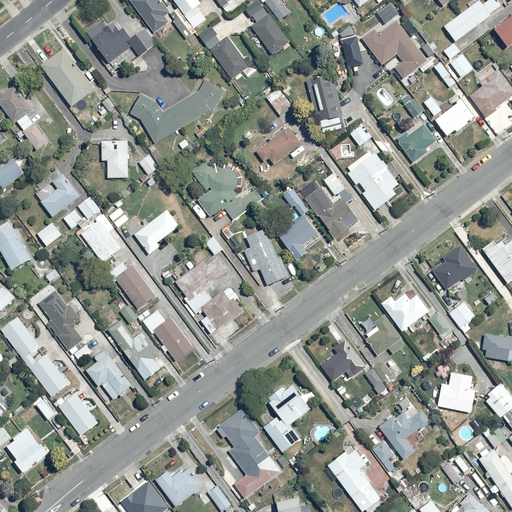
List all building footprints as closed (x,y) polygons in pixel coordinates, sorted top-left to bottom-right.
[(161,0),(131,0),(155,33),(171,22),(165,15),(170,12),(161,0)] [(174,0),(185,14),(201,3),(199,0),(174,0)] [(492,15),(480,0),(479,0),(445,26),(457,41),(492,15)] [(290,41),(269,13),(252,25),(273,54),(290,41)] [(511,15),(495,29),(509,47),(511,44),(511,15)] [(429,61),(397,20),(380,33),(376,28),(363,38),(383,63),(398,52),(405,61),(396,68),(405,79),(429,61)] [(102,21),(87,32),(110,64),(132,47),(128,41),(131,38),(124,27),(120,30),(114,22),(107,27),(102,21)] [(228,37),(211,49),(232,79),(249,66),(228,37)] [(364,64),(357,37),(342,40),(348,68),(364,64)] [(460,52),(454,43),(444,51),(450,59),(460,52)] [(64,48),(41,65),(72,106),(95,89),(64,48)] [(473,69),(462,54),(450,63),(461,78),(473,69)] [(456,83),(441,62),(434,67),(450,88),(456,83)] [(484,85),(470,95),(487,118),(498,110),(496,107),(511,95),(511,86),(494,62),(477,75),(484,85)] [(332,75),(307,81),(323,138),(347,131),(332,75)] [(158,102),(142,93),(130,113),(141,119),(155,143),(217,107),(227,91),(206,79),(200,91),(163,111),(158,102)] [(15,84),(0,95),(0,102),(15,123),(33,110),(15,84)] [(293,107),(280,89),(267,98),(280,116),(293,107)] [(403,97),(400,99),(414,118),(424,110),(416,98),(412,101),(407,94),(403,97)] [(115,106),(109,97),(102,102),(104,106),(99,110),(103,115),(115,106)] [(440,109),(431,97),(424,102),(433,115),(440,109)] [(463,100),(435,120),(448,136),(475,116),(463,100)] [(51,141),(36,122),(23,131),(38,150),(51,141)] [(372,137),(362,123),(349,132),(359,146),(372,137)] [(401,142),(399,143),(414,163),(429,152),(427,149),(438,140),(425,123),(410,135),(407,132),(398,138),(401,142)] [(303,143),(290,126),(257,151),(265,162),(270,158),(275,164),(303,143)] [(185,138),(177,143),(180,149),(188,144),(185,138)] [(129,141),(103,141),(103,160),(108,160),(108,178),(129,178),(129,141)] [(377,153),(349,174),(357,185),(360,183),(366,191),(363,193),(376,210),(397,194),(394,189),(400,184),(377,153)] [(159,168),(149,154),(139,162),(149,175),(159,168)] [(0,161),(0,184),(4,189),(27,172),(15,157),(4,166),(0,161)] [(208,160),(192,172),(206,191),(211,187),(213,190),(199,200),(211,216),(221,209),(223,211),(225,209),(234,220),(263,199),(256,190),(243,199),(235,189),(239,187),(240,178),(233,170),(224,168),(218,173),(208,160)] [(59,188),(42,201),(54,217),(82,196),(64,173),(53,181),(59,188)] [(322,187),(306,198),(335,238),(360,220),(346,202),(353,197),(335,173),(324,180),(336,196),(331,200),(322,187)] [(309,210),(292,188),(283,195),(292,207),(294,205),(302,216),(309,210)] [(136,189),(130,193),(138,205),(144,201),(136,189)] [(0,212),(10,204),(2,195),(0,195),(0,212)] [(101,210),(91,197),(78,206),(88,220),(101,210)] [(181,226),(168,208),(134,233),(150,254),(160,246),(158,243),(181,226)] [(83,220),(75,209),(63,218),(72,229),(83,220)] [(129,216),(125,209),(112,218),(117,224),(129,216)] [(306,215),(279,236),(297,260),(308,252),(302,244),(318,232),(306,215)] [(121,248),(101,219),(82,233),(102,261),(121,248)] [(61,236),(52,223),(38,233),(47,246),(61,236)] [(14,225),(0,233),(0,248),(12,270),(33,259),(14,225)] [(227,226),(221,231),(228,239),(234,235),(227,226)] [(266,228),(247,236),(252,248),(245,251),(254,271),(261,268),(268,285),(290,276),(282,257),(279,258),(266,228)] [(223,249),(214,237),(206,243),(215,255),(223,249)] [(494,240),(482,249),(509,284),(511,281),(511,241),(501,249),(494,240)] [(479,270),(462,245),(444,258),(447,262),(434,270),(449,292),(479,270)] [(176,282),(190,301),(230,271),(219,257),(208,265),(205,261),(176,282)] [(156,297),(133,265),(116,277),(139,309),(156,297)] [(55,269),(46,276),(51,282),(60,275),(55,269)] [(497,296),(489,287),(480,295),(489,304),(497,296)] [(49,323),(69,350),(84,340),(75,328),(76,324),(81,320),(70,305),(68,307),(56,291),(40,303),(53,320),(49,323)] [(230,300),(224,291),(202,307),(218,329),(243,310),(234,298),(230,300)] [(391,296),(382,303),(403,332),(429,311),(418,296),(411,301),(406,294),(396,302),(391,296)] [(476,317),(465,301),(449,313),(463,332),(470,327),(467,323),(476,317)] [(139,317),(129,305),(121,312),(130,324),(139,317)] [(453,341),(449,336),(455,331),(440,311),(428,319),(431,323),(448,345),(453,341)] [(403,338),(385,314),(374,322),(380,330),(366,340),(379,357),(389,349),(394,355),(406,345),(401,339),(403,338)] [(24,359),(41,346),(19,317),(2,329),(24,359)] [(194,348),(171,317),(154,330),(177,361),(194,348)] [(136,336),(123,319),(109,329),(146,379),(161,367),(155,359),(160,356),(142,332),(136,336)] [(511,361),(511,338),(486,334),(484,350),(487,351),(486,357),(511,361)] [(366,367),(346,340),(335,348),(339,353),(322,365),(333,382),(347,372),(352,379),(366,367)] [(134,385),(109,353),(86,370),(99,387),(103,384),(114,399),(134,385)] [(70,384),(47,354),(30,366),(52,397),(70,384)] [(373,368),(384,385),(401,374),(393,362),(389,364),(386,360),(373,368)] [(384,385),(373,368),(365,373),(379,394),(387,389),(384,385)] [(443,384),(439,406),(472,413),(476,390),(472,390),(474,377),(453,373),(451,385),(443,384)] [(270,403),(283,419),(281,422),(278,417),(264,427),(283,453),(301,439),(291,425),(312,409),(294,384),(285,391),(282,388),(270,397),(272,400),(270,403)] [(511,428),(511,397),(501,384),(483,397),(500,418),(502,416),(511,428)] [(99,423),(77,393),(59,405),(82,436),(99,423)] [(55,415),(43,399),(36,404),(48,420),(55,415)] [(262,433),(243,408),(219,426),(235,448),(230,452),(248,476),(236,484),(246,499),(282,472),(256,437),(262,433)] [(394,416),(379,426),(405,460),(416,452),(407,439),(420,429),(422,430),(432,423),(422,410),(409,420),(403,413),(396,419),(394,416)] [(41,425),(34,417),(26,423),(20,415),(13,421),(20,431),(28,425),(33,431),(41,425)] [(0,447),(11,438),(3,427),(0,429),(0,452),(2,451),(0,448),(0,447)] [(492,432),(488,427),(482,431),(495,448),(507,438),(499,427),(492,432)] [(40,445),(28,428),(15,438),(17,440),(9,446),(20,460),(17,462),(24,472),(50,453),(43,443),(40,445)] [(511,474),(495,449),(480,459),(511,506),(511,474)] [(367,465),(356,450),(349,454),(346,451),(328,465),(363,511),(381,498),(360,470),(367,465)] [(462,478),(450,461),(442,467),(454,484),(462,478)] [(167,471),(156,480),(176,506),(205,486),(191,468),(183,474),(181,471),(172,478),(167,471)] [(161,497),(151,484),(133,498),(144,511),(160,511),(161,511),(154,503),(161,497)] [(222,511),(225,510),(226,511),(234,511),(236,511),(232,505),(218,486),(209,493),(222,511)] [(491,511),(470,493),(461,503),(467,509),(464,511),(491,511)] [(279,511),(303,511),(300,496),(277,500),(279,511)] [(440,511),(432,500),(420,509),(421,511),(440,511)]
